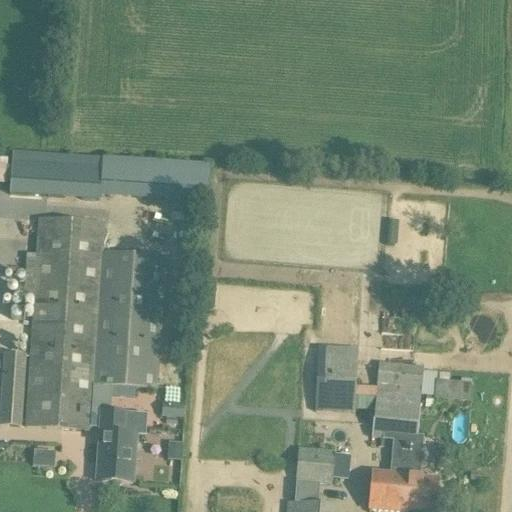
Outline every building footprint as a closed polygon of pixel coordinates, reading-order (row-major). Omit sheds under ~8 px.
[(9,165),(8,197),(97,202),(99,170),(9,165)] [(139,168),(105,167),(104,203),(138,204),(139,168)] [(38,221),(25,429),(89,433),(90,418),(100,418),(100,414),(109,414),(110,388),(156,391),(164,258),(100,255),(102,225),(38,221)] [(318,348),(314,413),(353,415),(357,351),(318,348)] [(3,356),(0,407),(0,427),(21,429),(25,358),(3,356)] [(372,474),(369,511),(371,511),(434,511),(437,482),(416,480),(417,468),(420,468),(422,439),(417,439),(423,369),(378,365),(371,441),(394,443),(391,469),(409,471),(408,477),(372,474)] [(180,419),(182,419),(183,409),(183,407),(162,405),(162,418),(180,419)] [(100,418),(96,484),(132,486),(135,437),(145,438),(146,416),(109,414),(100,414),(100,418)] [(297,450),(295,485),(331,488),(334,453),(297,450)] [(34,453),(33,467),(52,469),(53,455),(34,453)] [(337,462),(336,492),(359,493),(360,462),(337,462)]
